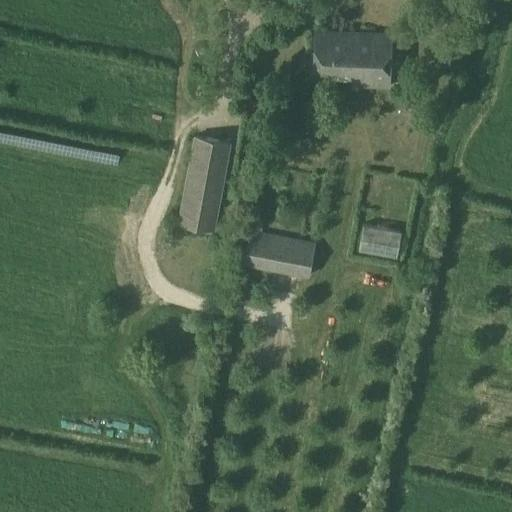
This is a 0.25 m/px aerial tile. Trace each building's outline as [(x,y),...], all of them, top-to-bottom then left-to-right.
[(402,33),(329,36),(330,78),(346,77),(346,72),(384,71),(384,83),(404,83),(402,33)] [(237,128),(202,121),(184,211),(219,218),(237,128)] [(0,141),(119,164),(122,151),(0,128),(0,141)] [(401,256),(406,228),(366,221),(361,249),(401,256)] [(314,243),(254,233),(247,263),(307,276),(314,243)]
